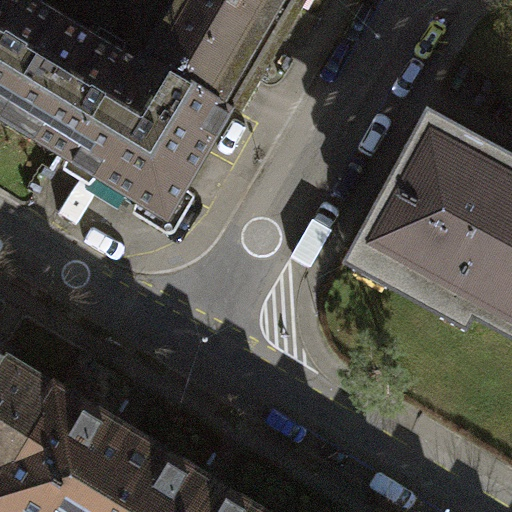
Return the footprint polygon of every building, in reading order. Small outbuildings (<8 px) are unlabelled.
[(0,0),(0,101),(52,17),(23,0),(0,0)] [(136,55),(223,107),(251,59),(286,0),(159,0),(157,4),(131,53),(136,55)] [(225,108),(223,107),(136,55),(130,65),(52,17),(0,101),(0,110),(29,128),(23,137),(159,220),(225,108)] [(511,320),(511,166),(510,171),(424,125),(350,259),(440,308),(452,287),(471,298),(466,307),(506,329),(511,320)] [(59,391),(0,355),(0,484),(1,486),(59,391)] [(0,486),(0,509),(4,511),(132,511),(166,457),(59,391),(1,486),(0,486)] [(132,511),(256,511),(166,457),(132,511)]
